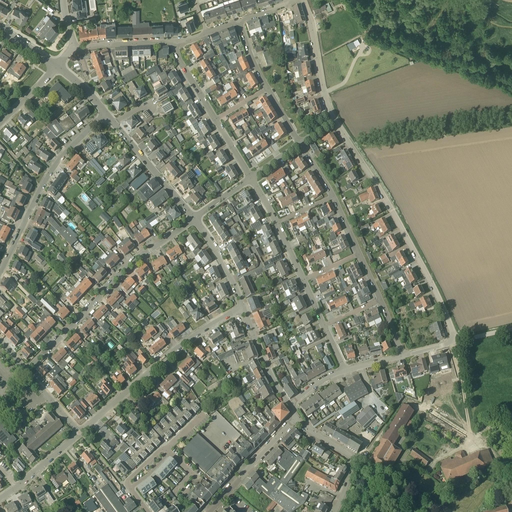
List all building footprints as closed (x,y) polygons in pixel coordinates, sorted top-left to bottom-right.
[(77,18),(82,17),(87,17),(87,11),(81,11),(81,9),(83,8),(82,0),(84,0),(83,0),(72,0),(73,4),(72,5),(73,9),(77,9),(77,12),(77,18)] [(232,12),(237,11),(234,1),(233,0),(229,0),(228,1),(232,12)] [(242,9),(239,0),(238,0),(234,1),(237,11),(242,9)] [(239,0),(242,9),(247,7),(245,0),(239,0)] [(11,11),(17,3),(14,1),(9,9),(11,11)] [(224,5),(227,14),(232,12),(228,1),(223,2),(225,5),(224,5)] [(0,13),(4,16),(8,9),(6,7),(8,3),(5,2),(0,10),(0,13)] [(180,10),(177,11),(179,17),(185,15),(184,10),(189,9),(186,2),(182,3),(182,2),(179,3),(179,4),(178,4),(180,10)] [(219,7),(222,16),(227,14),(224,5),(219,7)] [(306,22),(300,6),(292,9),(294,16),(292,16),(293,21),(294,24),(295,24),(295,25),(297,25),(296,25),(297,24),(298,25),(306,22)] [(217,18),(222,16),(219,7),(214,9),(217,18)] [(20,12),(15,9),(11,15),(16,18),(15,20),(23,24),(28,16),(20,11),(20,12)] [(212,20),(217,18),(214,9),(209,11),(212,20)] [(149,22),(139,23),(139,11),(133,11),(133,17),(133,23),(132,23),(133,37),(138,36),(164,34),(163,24),(149,25),(149,22)] [(207,21),(212,20),(209,11),(204,12),(207,21)] [(293,21),(292,16),(291,12),(277,16),(279,24),(289,21),(290,25),(294,25),(294,24),(293,21)] [(268,24),(266,17),(257,20),(257,21),(260,29),(261,31),(262,31),(276,27),(274,22),(268,24)] [(52,40),(59,31),(53,26),(56,23),(50,18),(40,30),(42,31),(39,34),(40,34),(44,37),(46,35),(52,40)] [(187,25),(189,30),(195,28),(194,23),(195,23),(194,20),(193,20),(193,19),(189,21),(187,22),(186,19),(181,20),(183,26),(187,25)] [(259,34),(262,33),(262,31),(261,31),(260,29),(257,21),(252,23),(254,31),(255,34),(259,33),(259,34)] [(97,28),(99,37),(116,36),(115,25),(109,25),(109,27),(107,27),(106,23),(100,23),(100,26),(97,26),(97,27),(97,28)] [(255,34),(254,31),(252,23),(246,25),(249,33),(250,35),(255,34)] [(80,40),(89,39),(86,25),(84,25),(79,26),(80,30),(79,30),(80,40)] [(99,37),(97,28),(91,29),(88,29),(87,25),(86,25),(89,39),(99,37)] [(173,34),(178,34),(178,27),(173,27),(173,25),(165,25),(165,34),(173,34)] [(118,36),(132,36),(132,26),(118,26),(118,36)] [(231,43),(237,40),(236,37),(233,28),(227,31),(230,39),(229,40),(231,43)] [(217,35),(223,46),(231,43),(229,40),(230,39),(227,31),(217,35)] [(223,46),(217,35),(210,38),(213,45),(217,43),(218,47),(219,47),(222,55),(226,54),(223,46)] [(347,44),(350,49),(355,46),(352,41),(347,44)] [(194,55),(200,51),(198,48),(203,45),(202,42),(190,50),(194,55)] [(298,64),(301,63),(304,62),(303,59),(308,58),(305,46),(301,47),(302,51),(300,51),(301,57),(296,58),(298,64)] [(158,60),(167,60),(167,56),(169,56),(168,48),(162,48),(162,51),(158,51),(158,60)] [(0,67),(6,71),(11,63),(8,61),(11,57),(7,54),(7,53),(4,50),(0,55),(0,60),(2,62),(0,64),(0,67)] [(102,57),(108,54),(107,50),(100,53),(97,54),(98,54),(90,57),(93,63),(100,61),(98,57),(101,56),(102,57)] [(197,60),(203,57),(205,55),(202,50),(200,51),(194,55),(197,60)] [(238,68),(247,65),(245,59),(238,62),(238,61),(235,63),(236,64),(232,66),(232,64),(224,68),(227,72),(231,71),(238,68)] [(211,62),(210,60),(206,62),(200,65),(203,71),(209,67),(207,64),(211,62)] [(95,69),(102,67),(100,61),(93,63),(95,69)] [(301,63),(298,64),(293,64),(294,71),(298,70),(298,73),(310,71),(309,65),(301,66),(301,63)] [(20,66),(17,64),(15,67),(13,65),(8,71),(10,73),(9,73),(13,76),(15,74),(20,78),(26,69),(20,65),(20,66)] [(232,78),(234,81),(235,80),(239,78),(248,74),(246,71),(249,70),(247,65),(238,68),(240,74),(232,78)] [(97,75),(104,73),(102,67),(95,69),(97,75)] [(206,76),(212,72),(209,67),(203,71),(206,76)] [(109,78),(111,77),(109,71),(104,73),(97,75),(99,81),(99,82),(104,80),(109,78)] [(298,83),(304,81),(303,78),(311,77),(310,71),(298,73),(299,79),(297,79),(298,83)] [(206,76),(210,81),(216,78),(212,72),(206,76)] [(168,77),(167,78),(164,73),(161,74),(158,76),(160,79),(163,85),(166,83),(165,82),(169,79),(171,82),(178,78),(175,73),(168,77)] [(249,76),(248,74),(239,78),(240,81),(242,80),(244,83),(248,81),(249,84),(255,80),(252,75),(249,76)] [(105,93),(112,89),(110,86),(113,84),(112,83),(115,82),(113,78),(114,78),(113,76),(111,77),(109,78),(104,80),(106,84),(101,87),(105,93)] [(172,93),(182,87),(180,84),(181,83),(178,78),(171,82),(174,87),(170,89),(172,93)] [(248,91),(256,87),(258,85),(255,80),(249,84),(250,87),(247,89),(248,91)] [(301,88),(305,87),(306,90),(314,89),(313,83),(305,84),(304,81),(298,83),(298,86),(301,86),(301,88)] [(62,90),(61,89),(62,88),(58,83),(49,92),(48,91),(44,95),(49,100),(55,95),(64,104),(66,102),(68,103),(68,102),(71,99),(62,89),(62,90)] [(162,88),(160,84),(154,88),(156,92),(155,93),(157,95),(159,99),(160,98),(162,101),(168,97),(166,95),(167,94),(164,87),(162,88)] [(224,88),(226,92),(228,95),(231,101),(237,98),(236,95),(235,95),(233,92),(232,89),(230,86),(229,85),(224,88)] [(137,91),(134,86),(128,90),(136,101),(135,100),(138,98),(139,100),(147,96),(142,88),(137,91)] [(184,90),(182,87),(172,93),(174,97),(179,94),(181,99),(188,95),(185,89),(184,90)] [(307,96),(315,95),(314,89),(306,90),(303,91),(304,94),(303,94),(303,97),(307,96)] [(119,94),(117,91),(109,97),(112,100),(112,99),(115,103),(112,105),(117,111),(120,112),(126,107),(125,106),(128,103),(121,93),(119,94)] [(228,95),(226,92),(223,93),(224,95),(222,96),(223,98),(226,104),(231,101),(228,95)] [(221,107),(226,104),(223,98),(222,96),(221,95),(220,95),(219,93),(220,95),(218,96),(215,98),(221,107)] [(185,104),(184,104),(191,100),(188,95),(181,99),(183,102),(179,104),(182,110),(187,106),(186,104),(185,104)] [(262,108),(269,104),(265,98),(259,102),(255,104),(257,106),(260,104),(262,108)] [(313,110),(319,108),(317,101),(310,104),(307,105),(308,107),(304,109),(305,112),(312,110),(313,110)] [(173,111),(171,108),(172,105),(169,104),(164,107),(163,111),(159,110),(158,114),(169,117),(170,113),(173,111)] [(260,112),(260,113),(261,115),(271,109),(269,104),(262,108),(263,110),(260,112)] [(198,111),(195,106),(188,110),(188,109),(189,109),(187,106),(182,110),(185,114),(189,112),(191,115),(198,111)] [(90,115),(84,108),(77,113),(76,111),(74,112),(75,113),(68,117),(66,114),(56,121),(47,128),(51,132),(56,138),(57,139),(65,133),(80,122),(85,119),(87,118),(90,115)] [(264,120),(274,114),(271,109),(261,115),(262,117),(264,120)] [(195,121),(194,120),(201,116),(198,111),(191,115),(193,118),(189,121),(192,126),(197,123),(196,120),(195,121)] [(243,120),(248,117),(244,111),(239,114),(243,120)] [(35,121),(33,120),(36,117),(31,112),(28,115),(30,117),(26,120),(22,116),(17,121),(24,127),(29,122),(32,124),(35,121)] [(238,124),(243,120),(239,114),(234,117),(238,124)] [(271,123),(278,119),(274,114),(264,120),(266,123),(267,125),(271,123)] [(235,130),(237,129),(235,125),(238,124),(234,117),(229,120),(235,130)] [(136,122),(132,118),(126,123),(131,130),(135,127),(136,128),(142,124),(139,120),(136,122)] [(208,127),(205,122),(198,126),(199,125),(197,123),(192,126),(195,131),(196,131),(198,133),(208,127)] [(274,129),(270,131),(271,133),(275,131),(277,134),(284,130),(280,125),(274,129)] [(151,127),(147,131),(144,127),(141,129),(136,133),(141,140),(146,135),(147,137),(154,130),(151,127)] [(197,139),(198,141),(199,143),(204,140),(202,138),(211,133),(208,127),(198,133),(200,137),(197,139)] [(44,130),(42,132),(46,137),(51,132),(47,128),(44,130)] [(259,128),(251,133),(250,133),(254,138),(253,138),(256,142),(258,140),(255,137),(258,135),(259,137),(262,135),(261,132),(259,129),(259,128)] [(3,140),(6,143),(17,132),(14,129),(11,132),(8,129),(4,134),(6,136),(3,140)] [(276,141),(287,135),(284,130),(277,134),(279,137),(275,139),(276,141)] [(56,138),(51,132),(46,137),(51,142),(49,145),(54,151),(60,147),(54,141),(56,138)] [(329,136),(328,134),(319,140),(322,144),(327,141),(328,144),(335,140),(332,135),(329,136)] [(102,137),(101,136),(97,140),(95,138),(92,141),(93,141),(84,148),(92,158),(93,157),(95,159),(99,155),(102,152),(100,151),(108,144),(104,141),(105,140),(104,140),(105,139),(105,138),(104,137),(103,137),(102,137)] [(152,152),(157,147),(156,145),(158,143),(153,137),(149,140),(151,143),(147,147),(152,152)] [(204,140),(199,143),(200,145),(204,143),(205,145),(207,144),(208,147),(210,146),(217,142),(214,137),(205,142),(204,140)] [(332,149),(339,145),(335,140),(328,144),(330,147),(327,149),(328,151),(332,149)] [(262,151),(268,147),(263,141),(258,145),(262,151)] [(214,151),(220,147),(217,142),(210,146),(214,151)] [(164,145),(158,150),(163,146),(165,149),(161,152),(160,153),(155,157),(160,162),(166,158),(164,155),(167,152),(169,154),(172,151),(171,150),(166,144),(164,145)] [(258,154),(262,151),(258,145),(253,148),(258,154)] [(250,151),(248,147),(246,148),(253,158),(258,154),(253,148),(250,151)] [(318,160),(322,157),(319,152),(323,150),(322,148),(314,153),(318,160)] [(46,163),(50,157),(40,150),(38,153),(36,156),(37,157),(39,158),(46,163)] [(355,167),(346,151),(340,154),(344,162),(342,164),(344,166),(347,172),(350,170),(355,167)] [(218,158),(219,161),(226,157),(223,152),(216,156),(214,157),(214,156),(209,159),(211,163),(215,160),(218,158)] [(79,169),(82,166),(84,164),(81,161),(76,156),(71,162),(76,167),(79,169)] [(120,171),(130,162),(125,156),(118,162),(121,166),(118,169),(120,171)] [(226,157),(219,161),(222,166),(229,162),(226,157)] [(298,168),(304,164),(301,158),(291,165),(295,170),(298,168)] [(94,159),(89,163),(94,169),(101,178),(106,174),(94,159)] [(38,175),(42,169),(35,165),(36,163),(32,160),(29,166),(32,169),(31,171),(38,175)] [(76,167),(71,162),(66,168),(73,174),(70,177),(77,183),(80,179),(76,176),(78,174),(74,170),(76,167)] [(166,169),(170,174),(176,170),(174,167),(172,164),(166,169)] [(298,175),(308,169),(304,164),(298,168),(300,171),(297,173),(298,175)] [(228,176),(235,172),(232,166),(225,170),(228,176)] [(131,178),(126,183),(121,187),(125,191),(129,187),(128,185),(141,173),(138,170),(138,169),(137,168),(136,168),(135,167),(128,174),(131,177),(131,178)] [(174,180),(180,175),(176,170),(170,174),(174,180)] [(193,187),(196,184),(192,179),(195,176),(190,171),(179,180),(181,182),(181,184),(179,185),(179,184),(179,185),(184,191),(188,188),(189,191),(193,187)] [(276,175),(280,181),(282,180),(285,177),(281,171),(276,175)] [(231,181),(238,177),(235,172),(228,176),(231,181)] [(307,182),(314,178),(310,173),(304,177),(301,180),(302,181),(305,179),(307,182)] [(350,181),(351,184),(354,182),(358,180),(354,173),(350,175),(347,177),(350,181)] [(21,191),(29,194),(32,187),(30,186),(31,183),(32,182),(28,180),(29,179),(25,174),(23,178),(19,185),(23,187),(21,191)] [(58,193),(67,179),(61,175),(51,188),(58,193)] [(147,180),(143,175),(132,185),(137,189),(147,180)] [(271,178),(275,184),(280,181),(276,175),(271,178)] [(275,184),(271,178),(266,182),(273,191),(275,190),(274,189),(277,187),(275,184)] [(311,187),(317,183),(314,178),(307,182),(311,187)] [(159,187),(157,184),(153,180),(139,192),(147,201),(161,189),(159,187)] [(15,191),(17,188),(12,186),(13,184),(7,181),(4,186),(10,189),(15,191)] [(317,183),(311,187),(312,189),(314,192),(320,188),(317,183)] [(119,186),(115,191),(119,195),(124,191),(119,186)] [(202,201),(200,198),(203,196),(202,195),(205,192),(200,186),(194,191),(196,194),(191,199),(196,205),(202,201)] [(58,193),(51,188),(49,191),(48,191),(48,192),(47,193),(53,198),(53,199),(56,201),(57,202),(62,197),(58,193)] [(324,193),(320,188),(314,192),(316,195),(312,198),(314,200),(324,193)] [(361,203),(361,202),(370,199),(371,203),(379,200),(374,188),(367,191),(367,193),(356,198),(357,199),(359,204),(361,203)] [(287,207),(292,205),(289,197),(288,194),(286,190),(284,191),(283,191),(287,198),(284,200),(287,207)] [(155,209),(168,199),(163,191),(149,202),(155,209)] [(243,201),(250,197),(247,192),(240,196),(237,198),(240,203),(243,201)] [(26,200),(17,195),(15,199),(14,198),(11,203),(15,206),(16,204),(23,207),(26,200)] [(298,202),(294,195),(289,197),(292,205),(298,202)] [(284,200),(282,196),(277,199),(282,209),(287,207),(284,200)] [(247,210),(254,206),(252,204),(254,203),(250,197),(243,201),(247,207),(245,208),(247,210)] [(15,222),(19,213),(17,212),(19,209),(15,206),(11,203),(4,200),(1,205),(1,207),(2,208),(1,211),(5,212),(1,219),(9,223),(11,220),(15,222)] [(57,215),(61,212),(57,208),(53,204),(50,201),(49,203),(44,200),(40,208),(46,211),(50,212),(51,209),(57,215)] [(57,208),(61,212),(63,213),(65,211),(60,205),(57,208)] [(320,210),(321,213),(324,217),(325,220),(334,215),(333,213),(334,212),(331,205),(320,210)] [(255,209),(254,206),(247,210),(243,213),(244,216),(250,213),(253,218),(260,214),(256,208),(255,209)] [(170,207),(156,217),(145,225),(146,226),(150,232),(153,230),(152,228),(153,227),(158,224),(170,216),(174,221),(180,216),(175,208),(172,210),(170,207)] [(369,221),(375,218),(375,217),(381,214),(377,207),(371,210),(373,215),(367,218),(369,221)] [(49,223),(56,231),(71,247),(77,241),(70,234),(66,230),(63,226),(60,228),(50,217),(50,216),(39,211),(36,218),(47,222),(48,223),(49,223)] [(103,213),(101,216),(107,222),(110,220),(103,213)] [(223,216),(218,219),(216,216),(216,217),(214,214),(208,218),(210,220),(209,221),(209,222),(209,221),(213,227),(220,222),(225,219),(223,216)] [(252,231),(255,229),(261,226),(259,222),(263,219),(260,214),(253,218),(256,224),(250,226),(252,231)] [(303,225),(304,227),(306,230),(309,228),(311,227),(310,223),(309,222),(307,218),(306,216),(300,218),(303,225)] [(45,226),(47,223),(48,223),(47,222),(36,218),(33,224),(40,227),(45,229),(46,226),(45,226)] [(300,218),(295,221),(298,227),(299,229),(304,227),(303,225),(300,218)] [(332,229),(339,225),(336,220),(325,225),(326,226),(327,228),(328,230),(332,228),(332,229)] [(380,230),(387,226),(384,220),(374,226),(375,229),(379,227),(380,230)] [(145,225),(142,222),(142,221),(139,223),(141,227),(142,229),(141,230),(138,232),(144,241),(150,237),(143,228),(146,226),(145,225)] [(295,237),(298,236),(297,233),(297,232),(297,231),(295,228),(298,227),(295,221),(289,224),(294,234),(295,237)] [(8,237),(11,231),(4,228),(5,225),(0,222),(0,229),(2,230),(1,234),(8,237)] [(221,225),(220,222),(213,227),(216,232),(223,228),(223,227),(221,225)] [(264,228),(263,225),(261,226),(255,229),(257,233),(261,231),(263,235),(271,232),(268,226),(264,228)] [(329,240),(335,237),(334,234),(341,231),(339,225),(332,229),(333,232),(330,234),(331,236),(328,237),(329,240)] [(380,237),(391,232),(387,226),(380,230),(382,233),(379,235),(380,237)] [(220,237),(227,233),(223,228),(216,232),(220,237)] [(51,239),(48,235),(44,231),(40,234),(48,242),(51,239)] [(232,238),(234,241),(240,237),(238,235),(235,237),(230,231),(227,233),(220,237),(223,243),(230,239),(232,238)] [(40,247),(41,246),(34,242),(38,235),(31,232),(30,232),(29,232),(29,234),(29,235),(24,243),(38,251),(39,250),(41,252),(42,249),(40,247)] [(139,245),(144,241),(138,232),(136,232),(135,233),(134,235),(136,237),(134,239),(139,245)] [(260,237),(264,245),(266,245),(271,242),(270,240),(272,238),(274,238),(272,235),(273,235),(272,232),(271,232),(263,235),(260,237)] [(100,233),(93,241),(96,245),(100,241),(102,243),(105,240),(103,238),(104,238),(100,233)] [(109,237),(107,235),(104,238),(103,238),(105,240),(112,248),(116,245),(109,237)] [(240,237),(234,241),(236,244),(245,238),(243,235),(240,237)] [(190,246),(197,241),(193,236),(187,240),(190,246)] [(383,243),(384,244),(386,248),(396,242),(393,236),(384,241),(383,239),(378,242),(379,244),(383,243)] [(339,246),(346,243),(344,237),(331,242),(333,246),(338,243),(339,246)] [(109,251),(112,248),(105,240),(102,243),(109,251)] [(131,243),(128,240),(126,242),(125,241),(122,244),(129,252),(134,248),(130,244),(131,243)] [(194,251),(201,247),(197,241),(190,246),(194,251)] [(271,253),(279,249),(276,243),(272,245),(271,242),(266,245),(264,245),(264,246),(266,249),(269,253),(271,252),(271,253)] [(389,254),(399,248),(396,242),(386,248),(388,251),(389,254)] [(122,244),(121,243),(118,246),(119,248),(117,249),(120,253),(121,252),(124,256),(129,252),(122,244)] [(337,252),(338,254),(349,249),(346,243),(339,246),(341,250),(337,252)] [(236,248),(234,245),(227,249),(227,250),(230,255),(237,251),(242,249),(241,246),(236,248)] [(179,256),(182,254),(177,247),(172,251),(176,257),(179,255),(179,256)] [(28,262),(30,257),(32,254),(28,252),(28,251),(22,248),(18,255),(25,258),(24,261),(28,262)] [(274,258),(281,255),(279,249),(271,253),(274,258)] [(166,255),(171,262),(176,258),(176,257),(172,251),(166,255)] [(201,261),(208,257),(204,251),(197,256),(201,261)] [(233,261),(240,257),(237,251),(230,255),(233,261)] [(117,255),(114,252),(111,255),(111,254),(108,257),(115,265),(120,261),(115,257),(117,255)] [(320,261),(326,258),(323,252),(317,255),(320,261)] [(395,265),(405,259),(402,253),(392,259),(390,260),(392,263),(396,261),(397,263),(395,265)] [(309,259),(307,255),(302,257),(304,261),(306,260),(309,266),(315,263),(312,257),(309,259)] [(315,263),(320,261),(317,255),(312,257),(315,263)] [(40,265),(44,261),(39,256),(35,259),(40,265)] [(115,265),(108,257),(104,260),(104,259),(102,261),(100,259),(100,260),(98,262),(104,267),(105,265),(106,265),(107,265),(111,269),(115,265)] [(205,267),(212,262),(208,257),(201,261),(205,267)] [(236,267),(243,263),(240,257),(233,261),(236,267)] [(164,267),(167,265),(162,258),(157,262),(161,268),(164,266),(164,267)] [(265,268),(273,263),(274,263),(272,259),(263,264),(265,268)] [(398,270),(408,265),(405,259),(395,265),(392,266),(395,272),(398,270)] [(104,267),(98,262),(96,264),(99,266),(95,271),(103,278),(107,274),(102,270),(103,269),(104,268),(103,267),(104,267)] [(156,273),(159,271),(158,270),(161,268),(157,262),(151,266),(156,273)] [(249,267),(246,262),(243,263),(236,267),(239,272),(238,272),(239,273),(246,269),(246,268),(249,267)] [(24,275),(26,272),(24,270),(25,267),(21,266),(21,265),(15,263),(12,270),(18,273),(18,272),(24,275)] [(264,274),(266,273),(265,271),(272,267),(274,266),(273,263),(265,268),(261,269),(263,273),(264,274)] [(283,265),(282,263),(276,266),(274,266),(272,267),(273,270),(275,274),(279,272),(288,268),(286,264),(283,265)] [(347,273),(349,276),(359,271),(357,265),(346,270),(347,273)] [(148,270),(145,266),(140,270),(145,275),(147,273),(149,275),(152,273),(149,269),(148,270)] [(98,283),(103,278),(95,271),(94,271),(97,274),(94,277),(93,276),(94,275),(90,271),(88,269),(85,272),(80,268),(78,270),(80,271),(82,273),(85,276),(87,274),(87,275),(93,280),(94,280),(98,283)] [(211,278),(218,274),(215,268),(208,272),(211,278)] [(282,279),(288,276),(287,273),(290,272),(288,268),(279,272),(282,279)] [(141,282),(143,280),(141,278),(145,275),(140,270),(135,273),(139,278),(138,279),(141,282)] [(403,281),(414,275),(411,270),(403,274),(402,271),(395,275),(397,278),(398,280),(402,278),(403,281)] [(350,280),(351,283),(352,285),(356,283),(355,281),(362,277),(359,271),(349,276),(350,280)] [(327,275),(331,284),(337,282),(335,279),(332,273),(327,275)] [(218,274),(211,278),(212,281),(209,283),(210,285),(205,287),(207,290),(214,287),(212,284),(214,284),(221,280),(218,274)] [(331,284),(327,275),(321,278),(324,284),(326,283),(328,285),(331,284)] [(405,291),(412,288),(410,285),(417,281),(414,275),(403,281),(406,286),(403,287),(405,291)] [(247,299),(255,295),(247,278),(239,281),(247,299)] [(321,291),(322,293),(327,291),(324,284),(321,278),(315,280),(318,286),(321,291)] [(15,288),(17,286),(13,284),(14,283),(8,279),(2,287),(8,292),(11,286),(15,288)] [(134,283),(129,279),(125,283),(130,288),(133,285),(136,287),(138,285),(134,282),(134,283)] [(87,291),(92,286),(86,280),(81,285),(87,291)] [(289,283),(288,280),(281,284),(285,292),(288,290),(296,287),(294,281),(289,283)] [(384,281),(380,283),(384,291),(388,289),(384,281)] [(123,290),(123,291),(128,296),(132,290),(130,288),(125,283),(121,288),(123,290)] [(360,293),(368,289),(365,283),(354,288),(357,294),(360,293)] [(82,296),(87,291),(81,285),(76,290),(82,296)] [(219,295),(226,291),(223,285),(216,289),(219,295)] [(141,295),(146,291),(142,286),(137,291),(141,295)] [(288,290),(291,296),(289,297),(290,300),(296,297),(295,294),(299,292),(296,287),(288,290)] [(424,295),(421,287),(413,291),(412,288),(405,291),(408,296),(409,295),(414,293),(417,298),(424,295)] [(76,290),(73,288),(70,291),(68,290),(67,292),(71,296),(77,301),(82,296),(76,290)] [(187,298),(192,294),(188,289),(185,292),(183,293),(187,298)] [(359,300),(370,295),(368,289),(360,293),(362,296),(358,298),(359,300)] [(218,302),(226,298),(229,297),(226,291),(219,295),(220,298),(217,300),(218,302)] [(121,298),(116,293),(111,298),(118,305),(124,299),(122,297),(121,298)] [(68,299),(64,294),(60,299),(64,303),(66,300),(72,306),(77,301),(71,296),(68,299)] [(33,307),(35,304),(37,302),(36,301),(30,295),(27,298),(31,301),(33,304),(32,305),(33,307)] [(128,299),(133,304),(136,300),(137,299),(132,295),(128,299)] [(211,296),(209,297),(208,298),(209,299),(204,302),(207,306),(206,308),(209,314),(217,309),(213,303),(215,302),(211,296)] [(344,298),(343,296),(337,298),(342,307),(347,304),(344,298)] [(428,301),(427,297),(420,301),(414,304),(413,303),(408,304),(410,310),(415,308),(415,309),(418,308),(419,310),(423,308),(424,310),(431,307),(429,303),(430,303),(428,301)] [(111,308),(114,310),(118,305),(111,298),(106,303),(111,308)] [(258,305),(256,298),(247,302),(250,308),(258,305)] [(293,302),(296,307),(304,303),(303,303),(304,302),(303,300),(302,300),(301,298),(293,302)] [(336,310),(342,307),(337,298),(332,301),(333,303),(336,310)] [(136,307),(133,304),(128,299),(124,304),(128,308),(131,311),(133,309),(134,309),(136,307)] [(330,305),(328,301),(326,302),(330,312),(336,310),(333,303),(330,305)] [(304,303),(296,307),(298,313),(306,309),(305,307),(306,306),(305,304),(304,304),(304,303)] [(47,304),(45,306),(54,314),(56,312),(47,304)] [(190,304),(185,307),(196,322),(200,319),(201,319),(204,317),(198,310),(196,311),(190,304)] [(63,309),(59,305),(57,307),(61,311),(58,315),(63,320),(69,314),(64,308),(63,309)] [(252,313),(260,310),(258,305),(250,308),(252,313)] [(182,306),(178,309),(183,315),(185,320),(190,317),(182,306)] [(21,319),(26,315),(19,307),(14,311),(21,319)] [(98,312),(105,319),(110,314),(108,311),(103,307),(98,312)] [(41,319),(51,329),(55,324),(49,317),(50,316),(45,311),(42,308),(41,309),(44,312),(42,314),(43,316),(41,319)] [(380,319),(379,315),(376,309),(370,312),(374,322),(378,320),(380,319)] [(268,310),(265,311),(265,312),(253,316),(253,317),(260,331),(268,327),(265,321),(267,320),(268,319),(272,318),(269,313),(268,310)] [(105,323),(103,321),(105,319),(98,312),(93,317),(98,322),(98,321),(99,322),(97,324),(108,334),(110,333),(107,330),(108,330),(103,325),(105,323)] [(374,322),(370,312),(363,315),(364,316),(361,318),(362,321),(365,319),(368,324),(374,322)] [(121,321),(125,317),(121,313),(117,317),(121,321)] [(305,330),(311,328),(309,325),(310,325),(313,323),(309,315),(300,320),(298,316),(297,316),(292,319),(296,327),(303,323),(305,327),(298,330),(299,333),(305,330)] [(121,321),(117,317),(115,320),(114,321),(120,327),(123,323),(121,321)] [(0,330),(4,334),(14,324),(10,319),(7,323),(9,324),(6,327),(3,323),(0,326),(0,330)] [(46,334),(51,329),(41,319),(39,321),(41,322),(37,326),(40,328),(46,334)] [(94,330),(97,328),(94,325),(90,321),(85,326),(89,331),(92,328),(94,330)] [(178,327),(173,321),(170,323),(180,335),(185,330),(184,329),(186,328),(182,323),(178,327)] [(174,339),(180,335),(170,323),(167,325),(172,332),(168,335),(171,339),(173,338),(174,339)] [(236,326),(235,323),(234,323),(231,325),(227,326),(229,329),(231,328),(232,331),(230,332),(231,334),(233,333),(242,330),(240,325),(236,326)] [(337,334),(343,331),(348,329),(345,323),(334,328),(337,334)] [(444,339),(439,323),(429,326),(431,333),(435,332),(438,341),(444,339)] [(161,324),(161,325),(158,327),(162,333),(166,330),(161,324)] [(37,331),(36,330),(30,325),(28,328),(32,331),(31,331),(40,340),(46,334),(40,328),(37,331)] [(86,339),(89,336),(86,334),(89,331),(85,326),(80,331),(85,336),(84,336),(86,339)] [(152,328),(146,333),(147,334),(151,338),(157,333),(152,328)] [(313,334),(312,332),(312,331),(311,328),(305,330),(307,334),(309,333),(310,337),(307,338),(310,344),(313,343),(320,340),(317,332),(313,334)] [(5,336),(8,339),(15,347),(20,342),(13,334),(15,332),(12,330),(5,336)] [(235,342),(241,340),(240,337),(244,335),(242,330),(233,333),(235,338),(234,339),(235,342)] [(266,347),(274,344),(272,338),(277,336),(274,330),(267,333),(269,337),(263,339),(266,347)] [(40,340),(31,331),(29,334),(27,332),(24,336),(28,340),(30,339),(36,344),(40,340)] [(345,335),(343,331),(337,334),(340,340),(349,336),(348,333),(345,335)] [(220,335),(218,333),(214,336),(218,343),(221,341),(223,343),(227,341),(222,333),(220,335)] [(145,343),(151,338),(147,334),(141,339),(145,343)] [(78,347),(83,342),(80,340),(76,335),(71,341),(75,345),(76,345),(78,347)] [(212,350),(217,347),(215,345),(218,343),(214,336),(209,339),(210,341),(207,343),(212,350)] [(160,350),(166,346),(165,344),(166,343),(163,339),(156,345),(160,350)] [(109,340),(105,344),(111,350),(115,346),(109,340)] [(73,352),(76,350),(73,347),(75,345),(71,341),(66,346),(71,350),(73,352)] [(29,351),(33,348),(27,342),(25,344),(28,348),(27,349),(21,354),(27,360),(32,355),(29,351)] [(251,342),(241,346),(240,343),(233,345),(230,346),(230,347),(232,350),(236,349),(238,353),(248,349),(249,351),(254,349),(251,342)] [(391,350),(388,342),(382,345),(380,345),(380,346),(382,354),(384,352),(385,353),(391,350)] [(154,355),(160,350),(156,345),(148,351),(152,355),(153,354),(154,355)] [(269,361),(276,358),(273,351),(279,349),(277,345),(271,348),(271,349),(265,351),(269,361)] [(299,352),(296,345),(294,347),(291,348),(293,353),(294,354),(299,352)] [(348,361),(355,359),(351,345),(348,346),(350,353),(346,354),(348,361)] [(361,360),(369,357),(367,348),(367,346),(361,348),(361,349),(358,350),(361,360)] [(369,357),(382,354),(380,346),(374,347),(374,346),(367,348),(369,357)] [(210,352),(208,348),(202,350),(199,348),(194,353),(200,359),(201,359),(202,360),(205,358),(203,356),(205,354),(210,352)] [(233,355),(234,356),(237,364),(248,360),(249,362),(258,358),(254,349),(249,351),(248,349),(238,353),(233,355)] [(65,362),(69,357),(67,355),(67,354),(62,350),(57,355),(62,359),(65,362)] [(143,365),(148,361),(145,357),(146,356),(141,350),(138,352),(141,356),(138,359),(143,365)] [(128,355),(134,361),(137,358),(131,352),(128,355)] [(60,367),(62,364),(60,362),(62,359),(57,355),(52,360),(57,365),(57,364),(60,367)] [(136,363),(134,361),(128,355),(123,359),(127,364),(121,369),(125,373),(126,372),(130,377),(136,371),(132,366),(136,363)] [(447,364),(445,356),(437,358),(436,357),(431,358),(433,364),(430,365),(429,375),(430,375),(430,376),(432,375),(432,374),(436,373),(434,368),(437,367),(447,364)] [(323,360),(329,370),(334,367),(328,357),(323,360)] [(197,361),(194,365),(188,359),(183,364),(189,370),(192,368),(194,370),(200,364),(197,361)] [(419,372),(420,374),(427,372),(424,360),(417,362),(417,364),(410,366),(412,374),(419,372)] [(249,375),(260,369),(261,368),(256,361),(243,368),(245,371),(247,371),(249,375)] [(322,366),(320,362),(314,365),(320,375),(325,372),(322,366)] [(187,386),(191,382),(187,377),(189,375),(187,373),(189,370),(183,364),(178,369),(184,375),(180,379),(187,386)] [(315,378),(320,375),(314,365),(314,364),(311,366),(314,371),(311,372),(315,378)] [(308,369),(305,371),(302,366),(300,367),(303,373),(308,382),(315,378),(311,372),(310,372),(308,369)] [(391,380),(395,379),(406,376),(403,366),(400,367),(400,368),(392,370),(393,373),(389,374),(391,380)] [(46,371),(43,368),(42,367),(38,372),(43,378),(45,376),(46,377),(47,376),(51,372),(52,370),(50,368),(46,371)] [(253,386),(265,379),(260,369),(249,375),(244,378),(248,384),(256,379),(257,381),(250,385),(251,387),(253,386)] [(54,391),(62,384),(59,381),(62,379),(62,377),(66,373),(63,370),(61,372),(58,374),(54,378),(56,380),(50,385),(54,391)] [(296,389),(301,386),(294,373),(292,370),(289,372),(293,378),(295,377),(296,378),(291,381),(296,389)] [(104,380),(107,378),(101,371),(99,374),(104,380)] [(373,390),(376,389),(376,386),(387,383),(384,371),(379,373),(380,375),(372,377),(373,380),(370,381),(373,390)] [(308,382),(303,373),(298,376),(296,372),(294,373),(301,386),(308,382)] [(74,380),(76,383),(81,378),(79,376),(76,373),(72,378),(74,380)] [(117,379),(113,375),(110,378),(112,380),(114,382),(118,387),(124,382),(120,376),(117,379)] [(175,381),(171,377),(165,382),(172,388),(173,390),(174,390),(173,390),(175,388),(177,388),(179,386),(178,385),(181,382),(179,380),(178,379),(175,381)] [(290,400),(298,394),(290,384),(292,384),(288,377),(282,380),(286,387),(283,390),(290,400)] [(251,389),(255,396),(255,394),(258,391),(269,386),(265,379),(253,386),(254,388),(251,389)] [(345,389),(343,390),(344,393),(351,404),(354,403),(369,394),(361,380),(358,382),(355,383),(353,385),(350,386),(347,388),(345,389)] [(104,399),(112,392),(108,388),(110,386),(105,381),(102,383),(103,383),(99,387),(98,387),(101,390),(98,392),(104,399)] [(164,397),(167,401),(170,397),(166,393),(172,388),(165,382),(160,387),(165,392),(162,395),(164,397)] [(67,387),(63,383),(62,384),(54,391),(59,396),(66,390),(65,388),(67,387)] [(342,390),(339,385),(336,387),(335,385),(330,389),(337,398),(338,398),(339,400),(342,398),(341,396),(344,393),(343,390),(342,390)] [(273,396),(269,386),(258,391),(255,394),(255,396),(255,397),(260,394),(264,401),(268,399),(273,396)] [(326,391),(333,401),(337,399),(337,398),(330,389),(326,391)] [(333,401),(326,391),(326,392),(322,394),(329,404),(333,401)] [(156,403),(161,397),(157,393),(151,398),(150,397),(145,402),(151,408),(156,403)] [(403,395),(394,393),(398,404),(403,397),(402,396),(403,395)] [(328,404),(329,404),(322,394),(322,395),(318,397),(323,405),(324,407),(328,404)] [(100,403),(94,396),(90,400),(88,397),(85,400),(87,402),(87,403),(93,409),(100,403)] [(317,396),(312,399),(319,408),(323,405),(318,397),(317,396)] [(169,403),(167,401),(164,397),(161,400),(164,403),(164,402),(168,405),(169,403)] [(238,419),(245,414),(241,407),(244,405),(243,404),(241,401),(237,397),(228,403),(238,419)] [(319,408),(312,399),(308,402),(315,411),(319,409),(319,408)] [(178,403),(187,412),(190,409),(193,413),(197,409),(190,402),(187,405),(181,400),(178,403)] [(304,405),(311,414),(315,412),(315,411),(308,402),(304,405)] [(341,417),(344,420),(359,410),(354,403),(351,404),(338,413),(341,417)] [(289,415),(281,405),(271,413),(269,410),(266,412),(265,412),(271,419),(272,418),(273,419),(269,423),(261,414),(257,416),(260,419),(258,422),(264,430),(260,433),(259,432),(257,430),(253,426),(249,430),(246,425),(242,428),(249,438),(252,440),(254,438),(255,439),(249,445),(246,440),(242,443),(239,446),(250,457),(286,419),(289,415)] [(310,415),(311,414),(304,405),(300,408),(307,417),(307,418),(310,415)] [(77,408),(75,406),(71,409),(80,420),(85,416),(78,407),(77,408)] [(409,431),(413,424),(409,421),(414,413),(403,406),(369,461),(388,473),(401,452),(392,447),(405,428),(409,431)] [(176,416),(179,419),(182,417),(185,420),(189,416),(183,409),(179,413),(174,407),(171,410),(176,416)] [(357,417),(355,418),(358,421),(356,422),(362,428),(375,415),(368,407),(357,417)] [(63,426),(51,413),(45,418),(45,419),(43,420),(45,423),(47,421),(50,424),(42,431),(38,426),(35,429),(34,428),(31,430),(31,429),(30,430),(26,429),(25,433),(24,434),(25,435),(22,438),(26,444),(18,451),(21,454),(22,453),(32,464),(39,458),(34,452),(63,426)] [(141,417),(137,413),(135,414),(134,413),(129,418),(135,424),(141,417)] [(170,422),(173,425),(176,423),(179,426),(183,423),(179,419),(176,416),(173,419),(167,413),(164,416),(170,422)] [(343,432),(356,422),(358,421),(355,418),(354,420),(351,416),(344,420),(340,423),(341,425),(340,426),(341,427),(339,428),(339,429),(338,429),(343,432)] [(173,425),(170,422),(166,425),(161,420),(158,423),(163,428),(167,431),(169,429),(173,433),(177,429),(173,425)] [(0,422),(0,443),(1,445),(3,444),(7,448),(16,441),(12,436),(11,437),(5,431),(7,429),(1,422),(0,422)] [(327,436),(333,427),(327,423),(322,432),(327,436)] [(339,428),(341,427),(340,426),(341,425),(340,423),(336,426),(334,428),(333,427),(327,436),(332,438),(338,429),(339,429),(339,428)] [(128,433),(121,425),(116,430),(122,436),(124,434),(129,438),(131,436),(137,442),(140,438),(135,433),(132,429),(128,433)] [(167,431),(163,428),(160,431),(155,426),(152,429),(160,438),(163,435),(166,439),(170,435),(167,431)] [(149,441),(152,444),(156,448),(160,444),(156,440),(159,438),(150,429),(148,432),(153,438),(149,441)] [(332,438),(357,454),(362,446),(343,432),(338,429),(332,438)] [(296,444),(298,441),(301,436),(298,434),(299,434),(294,430),(288,436),(291,438),(294,442),(296,444)] [(185,511),(199,511),(201,510),(201,509),(204,506),(212,497),(230,477),(230,476),(233,472),(232,472),(235,469),(236,468),(225,458),(222,456),(221,457),(197,435),(181,452),(205,474),(204,476),(204,477),(209,482),(208,484),(202,480),(200,484),(186,499),(188,501),(183,507),(187,511),(185,511)] [(152,444),(149,441),(144,436),(141,438),(147,444),(143,448),(146,450),(150,454),(154,451),(150,447),(152,444)] [(289,451),(296,444),(294,442),(291,438),(288,436),(281,444),(285,448),(289,451)] [(113,448),(116,445),(118,443),(114,439),(108,445),(104,442),(100,446),(108,453),(113,448)] [(146,450),(143,448),(138,442),(135,444),(140,450),(137,454),(139,457),(143,461),(147,457),(143,453),(146,450)] [(250,457),(239,446),(235,442),(229,449),(231,450),(228,453),(229,453),(240,464),(241,464),(243,461),(244,462),(249,457),(250,457)] [(286,486),(304,461),(301,459),(298,457),(296,460),(291,455),(288,452),(285,450),(286,450),(280,445),(277,449),(276,449),(264,462),(268,466),(266,469),(269,472),(274,467),(275,468),(276,467),(273,464),(275,461),(277,463),(276,464),(286,473),(280,482),(273,477),(266,486),(259,479),(253,473),(247,479),(247,480),(246,480),(259,489),(262,492),(273,501),(277,504),(286,511),(292,511),(304,504),(305,502),(306,500),(308,497),(308,496),(303,493),(299,497),(286,486)] [(312,452),(326,461),(331,454),(316,445),(312,452)] [(139,457),(137,454),(131,448),(129,451),(134,456),(131,459),(130,460),(134,464),(137,467),(141,463),(137,459),(139,457)] [(425,467),(430,461),(417,451),(414,449),(410,455),(425,467)] [(488,450),(466,459),(441,470),(447,484),(494,464),(488,450)] [(306,452),(301,459),(304,461),(306,462),(310,455),(306,452)] [(88,455),(87,453),(81,458),(88,465),(90,464),(92,466),(96,463),(89,454),(88,455)] [(114,463),(118,467),(117,468),(125,476),(130,471),(133,469),(131,467),(134,464),(130,460),(131,459),(125,453),(118,459),(114,463)] [(238,466),(240,464),(229,453),(226,456),(225,458),(236,468),(238,466)] [(165,462),(172,469),(176,464),(169,458),(165,462)] [(19,474),(25,468),(18,459),(13,463),(14,464),(12,466),(19,474)] [(161,466),(169,473),(172,469),(165,462),(161,466)] [(78,469),(74,464),(68,469),(72,474),(76,471),(79,475),(82,473),(79,469),(78,469)] [(99,475),(103,471),(99,466),(95,470),(99,475)] [(158,470),(165,477),(169,473),(161,466),(158,470)] [(341,467),(340,466),(336,472),(337,473),(338,474),(338,473),(344,476),(348,470),(342,466),(341,467)] [(323,486),(324,485),(328,487),(328,488),(336,492),(339,484),(333,480),(332,480),(331,481),(328,478),(317,472),(310,468),(305,477),(312,481),(323,486)] [(165,477),(158,470),(154,475),(161,481),(165,477)] [(67,480),(63,473),(55,478),(54,477),(50,480),(57,490),(61,487),(60,485),(67,480)] [(339,484),(344,476),(338,473),(338,474),(337,473),(335,476),(333,480),(339,484)] [(101,485),(104,482),(99,475),(95,477),(101,485)] [(146,482),(151,490),(156,486),(150,479),(146,482)] [(259,489),(246,480),(242,486),(248,491),(252,487),(254,488),(253,489),(260,495),(262,492),(259,489)] [(147,493),(151,490),(146,482),(141,486),(147,493)] [(115,496),(107,485),(94,495),(105,511),(126,511),(124,508),(117,499),(115,496)] [(147,493),(141,486),(137,489),(143,496),(147,493)] [(45,493),(42,488),(41,488),(42,488),(37,491),(36,489),(32,491),(37,499),(43,495),(46,500),(46,501),(49,506),(52,511),(60,506),(57,500),(54,502),(51,498),(47,492),(45,493)] [(120,491),(115,496),(117,499),(123,495),(120,491)] [(35,502),(32,504),(27,494),(22,497),(27,505),(29,509),(34,506),(36,509),(38,508),(35,502)] [(27,511),(24,507),(27,505),(22,497),(18,499),(23,509),(21,511),(27,511)] [(128,504),(124,508),(126,511),(130,511),(136,507),(129,498),(125,501),(128,504)] [(149,507),(152,511),(160,504),(156,500),(149,507)] [(270,511),(277,504),(273,501),(266,510),(268,511),(270,511)] [(17,511),(18,511),(13,503),(9,506),(12,511),(17,511)]
